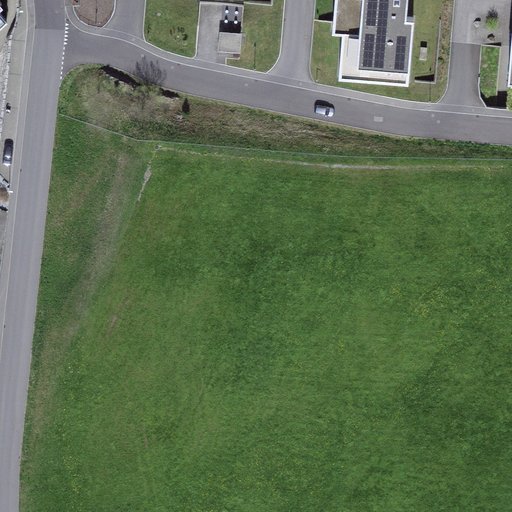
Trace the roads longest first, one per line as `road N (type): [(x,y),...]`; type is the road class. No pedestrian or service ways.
road 1 (residential): [(0,488),(46,47)]
road 2 (residential): [(289,102),(462,129)]
road 3 (residential): [(125,58),(289,102)]
road 4 (residential): [(462,129),(473,0)]
